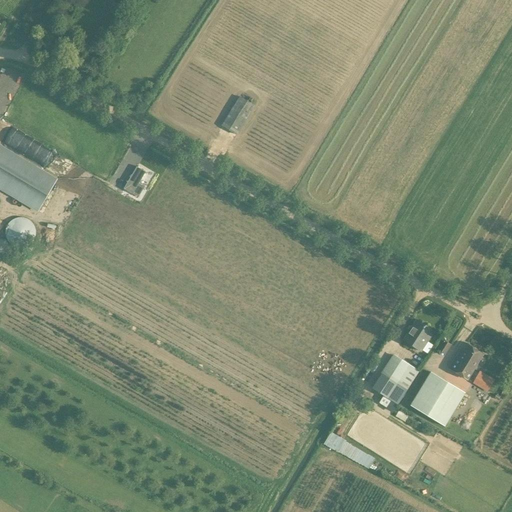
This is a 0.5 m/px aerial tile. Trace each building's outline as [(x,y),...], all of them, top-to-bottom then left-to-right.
[(239,96),(221,126),(236,136),(255,106),(239,96)] [(0,130),(0,141),(54,170),(62,155),(3,124),(0,130)] [(0,193),(36,215),(56,180),(0,147),(0,193)] [(124,189),(133,194),(138,197),(144,187),(139,184),(146,172),(137,167),(124,189)] [(25,247),(29,245),(32,242),(35,237),(35,233),(35,228),(32,224),(29,220),(25,218),(20,217),(15,218),(11,220),(8,224),(5,228),(5,233),(5,237),(8,242),(11,245),(15,247),(20,248),(25,247)] [(10,249),(5,240),(0,239),(0,257),(5,257),(10,249)] [(434,332),(416,320),(416,321),(403,340),(410,344),(416,348),(420,351),(427,341),(428,341),(434,332)] [(438,349),(445,354),(451,346),(443,341),(438,349)] [(449,368),(467,380),(483,354),(467,344),(459,358),(456,357),(449,368)] [(407,390),(416,377),(420,371),(419,371),(393,354),(372,388),(398,405),(407,390)] [(444,426),(446,423),(455,408),(464,392),(431,372),(411,404),(444,426)] [(493,381),(479,372),(473,383),(487,391),(493,381)] [(324,447),(371,466),(377,454),(330,434),(324,447)]
